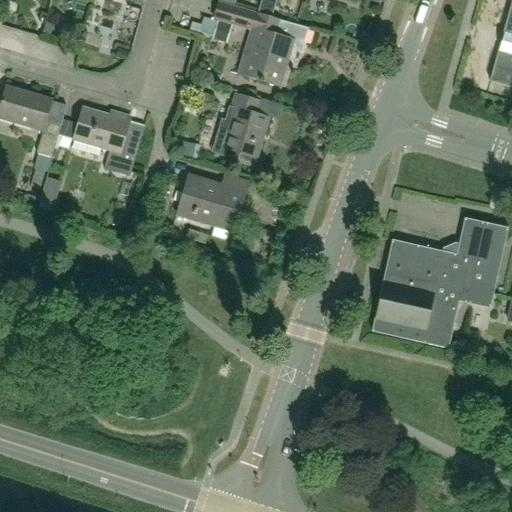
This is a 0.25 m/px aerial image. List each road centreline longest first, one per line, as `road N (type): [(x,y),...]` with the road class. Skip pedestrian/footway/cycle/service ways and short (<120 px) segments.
road 1 (unclassified): [(274,433),(379,122)]
road 2 (primary): [(228,511),(0,439)]
road 3 (residential): [(0,56),(127,86),(155,0)]
